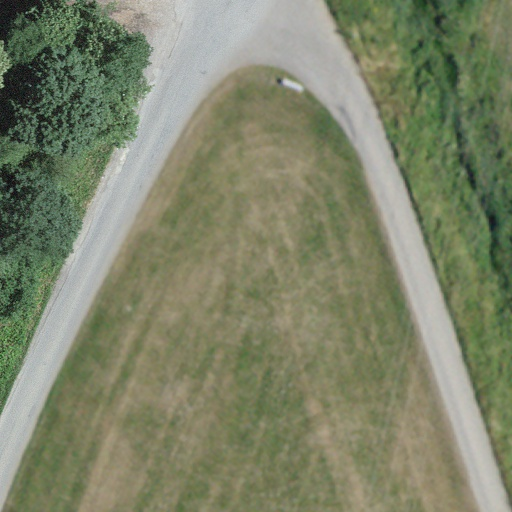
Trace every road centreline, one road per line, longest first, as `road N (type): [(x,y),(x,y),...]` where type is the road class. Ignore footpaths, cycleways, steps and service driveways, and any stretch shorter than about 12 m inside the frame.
road 1 (track): [(506,511),(395,195),(327,65),(264,0)]
road 2 (unclassified): [(0,469),(102,241),(232,0)]
